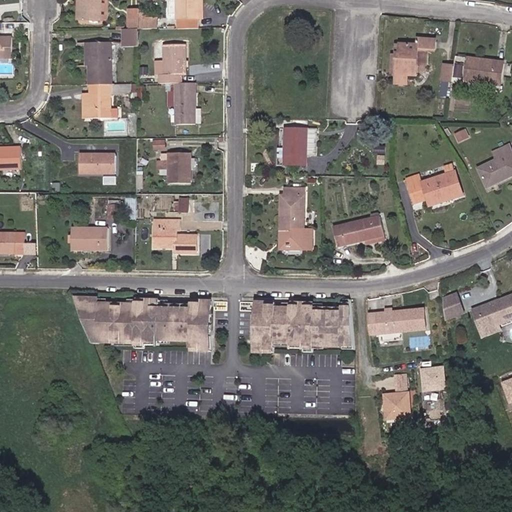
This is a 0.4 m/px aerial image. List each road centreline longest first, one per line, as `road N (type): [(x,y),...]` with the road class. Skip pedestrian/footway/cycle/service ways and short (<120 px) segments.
road 1 (residential): [(511,239),(487,254),(380,284),(235,285)]
road 2 (residential): [(235,285),(236,39),(254,7)]
road 3 (residential): [(235,285),(0,282)]
road 4 (residential): [(361,2),(511,17)]
road 5 (residential): [(42,0),(37,95),(21,110),(0,113)]
